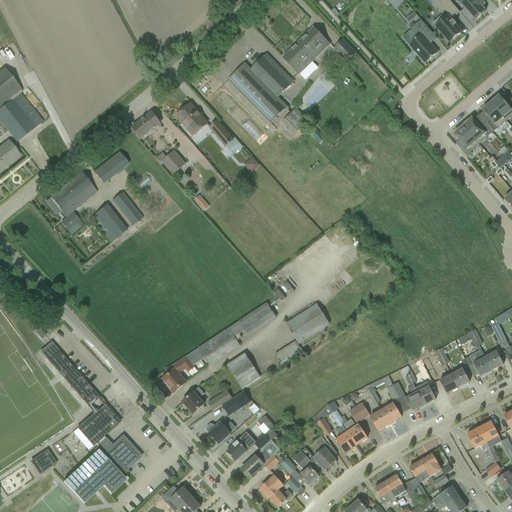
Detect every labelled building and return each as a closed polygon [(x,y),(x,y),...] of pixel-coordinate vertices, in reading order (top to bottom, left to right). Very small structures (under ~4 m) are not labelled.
[(448,0),(433,0),(431,2),(442,15),(432,24),(435,27),(434,28),(448,44),(462,32),(451,20),(460,13),(448,0)] [(463,0),(459,4),(474,21),(485,11),(482,7),(485,5),(481,0),(463,0)] [(334,9),(331,12),(336,18),(339,15),(334,9)] [(413,12),(406,19),(409,22),(416,16),(413,12)] [(418,38),(409,46),(424,64),(438,53),(422,35),(425,33),(417,24),(411,29),(418,38)] [(313,29),(283,58),(290,66),(299,75),(299,74),(305,80),(317,68),(311,62),(329,45),(320,36),(313,29)] [(333,49),(346,63),(356,53),(343,40),(333,49)] [(228,81),(235,88),(270,123),(285,109),(276,100),(293,83),(273,63),(266,56),(258,64),(251,71),(245,65),(228,81)] [(0,107),(21,91),(3,69),(0,71),(0,107)] [(383,95),(389,90),(374,74),(368,79),(383,95)] [(312,96),(318,102),(325,94),(320,88),(312,96)] [(0,111),(0,122),(10,135),(16,143),(42,122),(21,95),(0,111)] [(491,104),(506,122),(511,116),(511,111),(499,97),(491,104)] [(491,104),(482,111),(497,129),(506,122),(491,104)] [(176,117),(183,124),(192,136),(207,124),(197,112),(191,105),(176,117)] [(160,124),(158,121),(152,113),(132,128),(138,136),(140,139),(160,124)] [(292,113),(283,122),(295,135),(302,128),(308,122),(300,113),(295,117),(292,113)] [(479,145),(487,138),(471,120),(463,127),(479,145)] [(217,122),(209,129),(225,147),(226,147),(229,144),(236,153),(242,147),(235,138),(232,140),(217,122)] [(308,122),(302,128),(319,146),(325,140),(308,122)] [(458,132),(455,134),(465,147),(461,151),(467,158),(472,154),(470,153),(479,145),(463,127),(462,126),(457,130),(458,132)] [(0,149),(0,171),(19,156),(8,143),(0,149)] [(166,157),(162,153),(156,159),(161,165),(162,165),(172,176),(185,165),(173,151),(166,157)] [(128,165),(125,161),(119,153),(93,173),(100,181),(103,185),(128,165)] [(258,177),(266,169),(256,160),(249,168),(258,177)] [(226,166),(219,168),(222,178),(229,176),(226,166)] [(97,193),(87,182),(81,174),(50,198),(50,199),(45,203),(55,216),(61,212),(65,218),(97,193)] [(132,226),(142,218),(137,212),(122,193),(112,201),(132,226)] [(210,220),(216,215),(199,196),(193,201),(210,220)] [(107,206),(90,219),(110,244),(126,231),(107,206)] [(71,235),(83,226),(73,213),(60,223),(67,232),(68,231),(71,235)] [(291,284),(287,287),(293,295),(297,292),(291,284)] [(283,291),(278,294),(284,304),(289,301),(283,291)] [(241,338),(239,334),(243,331),(248,338),(277,319),(266,303),(165,371),(169,375),(162,380),(174,393),(181,387),(185,383),(178,375),(185,370),(188,373),(195,368),(193,366),(203,359),(208,367),(240,346),(236,341),(241,338)] [(329,325),(316,305),(286,325),(296,341),(299,345),(329,325)] [(500,316),(495,319),(498,325),(504,322),(500,316)] [(495,319),(488,323),(502,349),(509,346),(507,342),(498,325),(495,319)] [(489,327),(484,330),(487,337),(492,334),(489,327)] [(38,329),(34,332),(41,339),(45,336),(43,333),(38,328),(38,329)] [(475,339),(478,337),(475,331),(469,335),(472,341),(475,340),(475,339)] [(476,348),(482,344),(478,337),(475,339),(475,340),(472,341),(476,348)] [(280,364),(301,350),(298,346),(296,341),(275,355),(280,364)] [(47,345),(40,352),(47,360),(78,395),(89,407),(90,406),(97,400),(99,398),(58,351),(53,346),(50,343),(47,345)] [(442,358),(445,356),(442,349),(436,353),(439,360),(442,359),(442,358)] [(480,351),(464,360),(469,368),(473,377),(478,375),(480,378),(492,372),(485,359),(484,359),(480,351)] [(485,359),(492,372),(503,366),(499,357),(497,353),(485,359)] [(242,390),(260,378),(244,355),(226,367),(242,390)] [(442,359),(439,360),(443,367),(449,363),(445,356),(442,358),(442,359)] [(433,382),(426,368),(423,361),(417,363),(428,385),(433,382)] [(408,367),(409,368),(411,373),(420,369),(417,363),(408,367)] [(433,382),(439,379),(432,365),(426,368),(433,382)] [(463,370),(451,376),(458,389),(469,383),(465,374),(463,370)] [(410,386),(413,384),(416,382),(412,375),(409,376),(410,378),(407,379),(410,386)] [(369,391),(367,392),(371,399),(373,397),(374,398),(377,396),(372,389),(384,383),(394,402),(399,399),(393,387),(387,376),(367,387),(369,391)] [(446,395),(458,389),(451,376),(440,382),(442,386),(446,395)] [(415,388),(424,406),(436,400),(429,387),(427,388),(425,383),(415,388)] [(398,384),(393,387),(399,399),(400,400),(405,397),(398,384)] [(410,386),(411,388),(408,390),(411,396),(406,399),(412,412),(424,406),(415,388),(413,384),(410,386)] [(193,415),(200,409),(204,405),(199,399),(204,395),(198,389),(193,393),(182,403),(193,415)] [(227,391),(208,403),(213,411),(222,406),(232,399),(227,391)] [(232,399),(222,406),(228,417),(243,408),(250,403),(244,392),(234,398),(232,399)] [(347,397),(342,401),(346,405),(351,402),(347,397)] [(393,404),(382,411),(390,425),(401,418),(393,404)] [(114,416),(105,405),(98,411),(78,429),(93,446),(120,422),(114,416)] [(357,410),(363,420),(369,416),(363,406),(357,410)] [(363,420),(357,410),(351,414),(357,424),(363,420)] [(370,418),(373,423),(378,432),(390,425),(382,411),(370,418)] [(338,421),(341,419),(336,412),(331,416),(335,422),(338,420),(338,421)] [(317,415),(314,418),(325,437),(332,433),(323,419),(321,420),(317,415)] [(264,425),(269,431),(271,430),(274,427),(265,418),(261,422),(264,425)] [(289,418),(284,422),(289,428),(295,424),(289,418)] [(335,422),(340,428),(336,431),(341,438),(336,441),(339,446),(345,454),(356,447),(342,426),(345,425),(341,419),(338,421),(338,420),(335,422)] [(342,426),(356,447),(367,439),(362,431),(358,426),(356,428),(351,421),(345,425),(342,426)] [(491,423),(479,429),(487,443),(489,449),(493,447),(501,443),(498,437),(491,423)] [(219,444),(226,438),(230,434),(229,434),(235,429),(230,424),(225,429),(220,424),(215,429),(213,426),(210,426),(206,429),(207,432),(219,444)] [(483,452),(486,450),(489,449),(487,443),(479,429),(467,435),(475,449),(480,447),(483,452)] [(269,431),(264,435),(254,444),(259,450),(269,441),(270,442),(271,441),(275,438),(269,431)] [(82,465),(64,482),(84,504),(103,487),(110,495),(127,480),(126,478),(129,475),(126,471),(140,457),(122,437),(112,446),(106,439),(96,448),(98,450),(82,465)] [(321,466),(325,471),(336,462),(325,449),(329,446),(321,437),(312,444),(318,452),(312,457),(305,449),(301,452),(318,469),(321,466)] [(233,447),(226,453),(235,462),(242,455),(247,452),(242,447),(239,443),(240,442),(239,440),(232,446),(233,447)] [(263,465),(279,450),(271,441),(270,442),(269,441),(259,450),(262,454),(256,459),(255,457),(242,469),(250,478),(263,466),(263,465)] [(511,449),(511,447),(510,443),(503,447),(506,452),(511,449)] [(493,457),(496,455),(493,447),(489,449),(486,450),(490,457),(493,455),(493,457)] [(32,461),(30,463),(31,464),(33,468),(34,469),(35,470),(39,476),(56,465),(52,459),(48,451),(32,461)] [(318,477),(314,472),(318,469),(301,452),(292,459),(305,472),(299,477),(308,486),(318,477)] [(430,478),(436,474),(441,471),(432,455),(420,462),(430,478)] [(490,478),(500,469),(496,463),(500,461),(496,455),(493,457),(493,455),(490,457),(494,465),(485,471),(490,478)] [(274,457),(264,466),(270,472),(280,463),(274,457)] [(287,460),(281,465),(290,475),(296,469),(287,460)] [(419,484),(424,481),(430,478),(420,462),(409,468),(415,478),(416,478),(419,484)] [(511,485),(511,477),(508,472),(496,481),(504,492),(511,485)] [(414,491),(409,482),(402,486),(397,476),(386,482),(395,498),(401,495),(406,492),(415,507),(421,503),(414,491)] [(437,489),(448,482),(444,476),(433,483),(437,489)] [(278,491),(278,492),(283,487),(274,477),(266,484),(258,491),(267,501),(269,499),(270,499),(278,491)] [(301,487),(293,478),(287,484),(295,493),(301,487)] [(384,505),(389,502),(395,498),(386,482),(374,489),(380,499),(380,498),(384,505)] [(173,511),(176,511),(179,510),(192,498),(183,489),(183,488),(178,493),(173,487),(166,494),(161,499),(166,504),(173,511)] [(415,491),(421,502),(427,498),(421,487),(415,491)] [(439,511),(447,506),(446,506),(459,497),(451,487),(443,493),(439,496),(436,498),(439,502),(435,505),(439,511)] [(278,491),(270,499),(278,509),(292,496),(288,492),(283,497),(278,492),(278,491)] [(461,511),(466,509),(459,497),(446,506),(447,506),(450,511),(461,511)] [(196,511),(201,507),(200,507),(192,498),(179,510),(180,511),(196,511)] [(345,511),(365,511),(367,511),(364,507),(367,504),(362,498),(358,501),(345,511)] [(422,511),(432,504),(427,498),(410,511),(422,511)]
